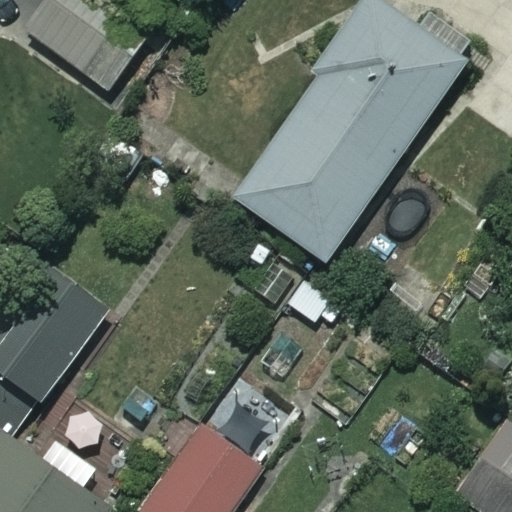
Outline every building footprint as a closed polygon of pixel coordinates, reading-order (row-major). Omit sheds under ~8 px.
[(150,38),(98,0),(46,0),(24,30),(110,93),(150,38)] [(465,63),(372,0),(362,0),(312,74),(318,78),(234,200),(327,264),(465,63)] [(95,306),(54,273),(10,331),(0,322),(0,511),(108,511),(114,503),(13,442),(95,306)] [(511,511),(511,427),(504,422),(453,494),(478,511),(511,511)] [(242,511),(236,508),(260,474),(199,432),(142,511),(242,511)]
